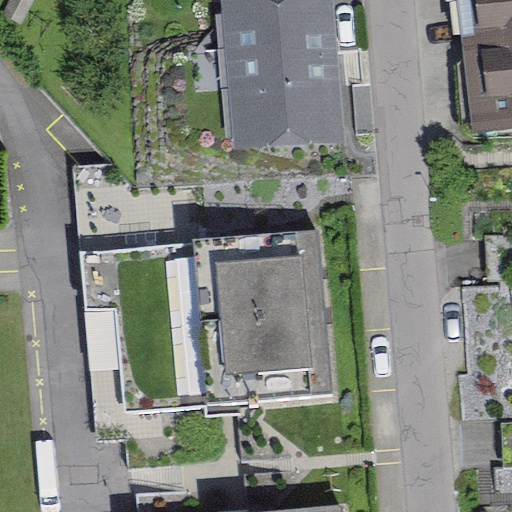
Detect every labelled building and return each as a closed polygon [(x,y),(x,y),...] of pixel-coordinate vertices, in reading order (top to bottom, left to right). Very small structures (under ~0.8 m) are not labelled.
[(218,0),(230,152),(343,144),(332,0),(218,0)] [(511,0),(452,0),(458,48),(511,41),(511,0)] [(511,41),(458,48),(468,136),(511,131),(511,41)] [(323,400),(307,220),(186,225),(184,177),(116,181),(93,156),(61,159),(82,435),(201,427),(199,410),(323,400)] [(333,511),(332,501),(180,511),(333,511)]
